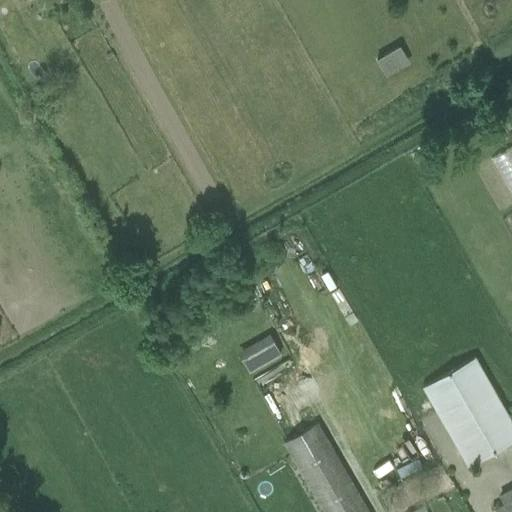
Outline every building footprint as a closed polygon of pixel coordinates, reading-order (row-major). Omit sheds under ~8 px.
[(404,44),(380,56),(389,73),(413,61),(404,44)] [(511,147),(493,155),(511,199),(511,198),(511,147)] [(270,340),(242,355),(251,371),(279,355),(270,340)] [(466,466),(511,440),(511,424),(473,357),(421,387),(466,466)] [(326,511),(370,511),(319,421),(285,440),(326,511)] [(511,511),(511,489),(499,497),(507,511),(511,511)]
